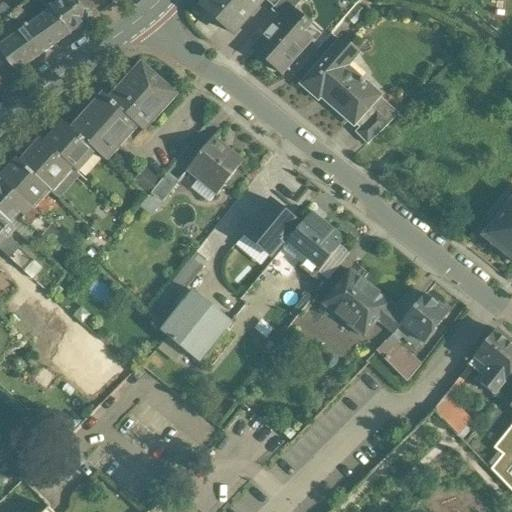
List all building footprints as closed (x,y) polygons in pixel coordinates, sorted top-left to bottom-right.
[(85,0),(60,0),(50,8),(51,10),(70,35),(98,15),(85,0)] [(208,0),(202,8),(232,34),(261,0),(208,0)] [(301,0),(280,0),(274,8),(273,8),(271,10),(280,18),(290,7),(294,10),(302,0),(301,0)] [(280,18),(253,50),(281,73),(310,39),(300,31),(308,22),(294,10),(290,7),(280,18)] [(1,8),(0,9),(0,27),(1,27),(4,24),(10,18),(1,8)] [(51,10),(26,29),(44,53),(70,35),(51,10)] [(26,29),(13,15),(10,18),(4,24),(7,28),(11,33),(17,35),(26,29)] [(17,35),(0,47),(0,52),(15,72),(16,73),(44,53),(26,29),(17,35)] [(360,80),(345,67),(357,54),(342,40),(303,85),(318,98),(320,96),(353,124),(378,96),(363,83),(365,82),(362,79),(360,80)] [(0,84),(3,82),(2,82),(15,72),(0,52),(0,84)] [(103,93),(70,128),(94,150),(106,160),(137,126),(143,131),(176,95),(140,63),(108,98),(103,93)] [(378,112),(356,133),(356,134),(357,133),(368,144),(389,124),(378,112)] [(70,128),(65,123),(46,144),(75,171),(76,170),(94,150),(70,128)] [(46,144),(42,140),(20,164),(48,189),(57,197),(78,173),(76,170),(75,171),(46,144)] [(242,163),(212,140),(190,167),(220,191),(242,163)] [(20,164),(15,159),(0,176),(0,180),(32,209),(48,189),(20,164)] [(168,173),(152,193),(163,202),(179,182),(168,173)] [(32,209),(0,180),(0,213),(11,224),(20,213),(24,216),(22,219),(38,233),(47,223),(32,209)] [(511,199),(508,197),(488,221),(493,225),(483,237),(484,237),(481,241),(504,259),(507,256),(511,259),(511,199)] [(271,202),(245,234),(271,256),(298,224),(271,202)] [(5,238),(1,235),(11,224),(0,213),(0,250),(10,259),(20,249),(7,237),(5,238)] [(343,243),(309,216),(288,242),(322,269),(343,243)] [(63,236),(47,223),(38,233),(53,247),(54,246),(57,249),(60,246),(57,243),(63,236)] [(34,262),(20,249),(10,259),(25,272),(34,262)] [(196,252),(147,314),(157,323),(206,261),(196,252)] [(350,271),(324,305),(364,337),(384,312),(390,304),(390,303),(350,271)] [(413,288),(396,309),(390,304),(384,312),(401,326),(402,326),(424,297),(413,288)] [(232,323),(194,292),(161,332),(200,363),(232,323)] [(424,297),(402,326),(401,326),(397,331),(403,335),(417,347),(421,342),(424,344),(448,313),(437,303),(436,304),(425,296),(424,297)] [(15,314),(0,300),(0,317),(7,324),(15,314)] [(397,331),(393,334),(389,339),(394,345),(403,335),(397,331)] [(511,342),(497,331),(475,359),(491,371),(485,379),(481,384),(495,395),(511,373),(511,342)] [(389,339),(378,351),(379,351),(380,353),(392,365),(403,353),(394,345),(389,339)] [(403,353),(392,365),(398,372),(409,360),(403,353)] [(409,360),(398,372),(408,382),(420,366),(411,357),(409,360)] [(491,371),(475,359),(469,366),(485,379),(491,371)] [(471,422),(446,396),(434,410),(459,436),(471,422)] [(511,407),(511,426),(494,449),(503,455),(502,456),(498,456),(491,464),(492,468),(491,470),(494,473),(511,450),(511,404),(510,407),(511,407)] [(511,450),(494,473),(511,491),(511,450)]
